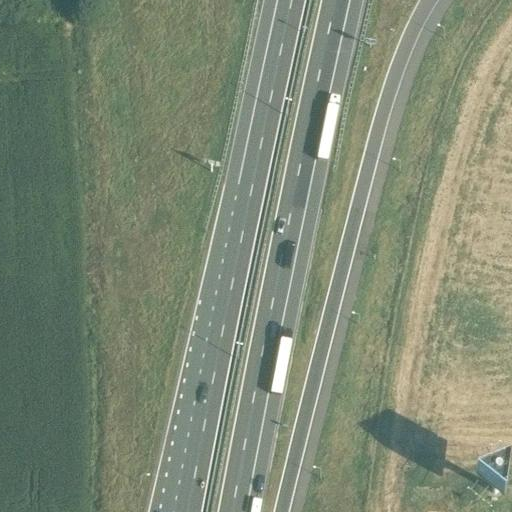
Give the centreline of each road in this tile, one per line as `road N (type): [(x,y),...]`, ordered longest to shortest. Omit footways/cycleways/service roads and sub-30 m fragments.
road 1 (motorway): [(282,511),(373,144),(399,62),(430,0)]
road 2 (motorway): [(283,0),(179,511)]
road 3 (motorway): [(239,511),(342,0)]
